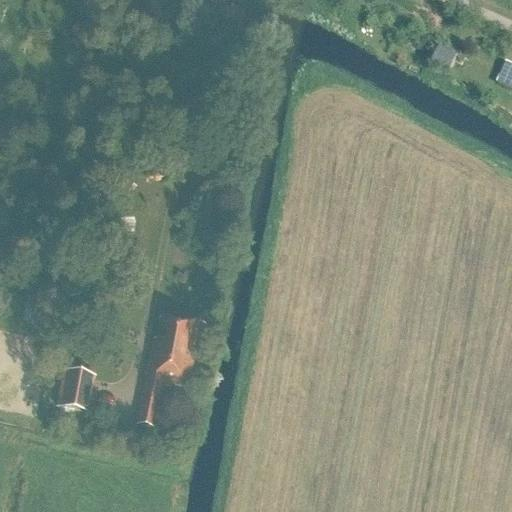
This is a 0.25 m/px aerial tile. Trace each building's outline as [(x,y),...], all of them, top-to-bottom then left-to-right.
[(449,75),(456,60),(440,52),(433,67),(449,75)] [(511,92),(511,68),(507,67),(498,86),(511,92)] [(119,81),(115,98),(144,104),(149,78),(133,75),(131,84),(119,81)] [(159,102),(171,97),(162,78),(151,83),(159,102)] [(193,348),(197,327),(161,320),(157,341),(154,341),(137,426),(161,430),(166,406),(158,404),(162,385),(175,388),(175,386),(188,388),(195,349),(193,348)] [(92,415),(95,403),(92,403),(96,379),(63,374),(57,409),(92,415)]
